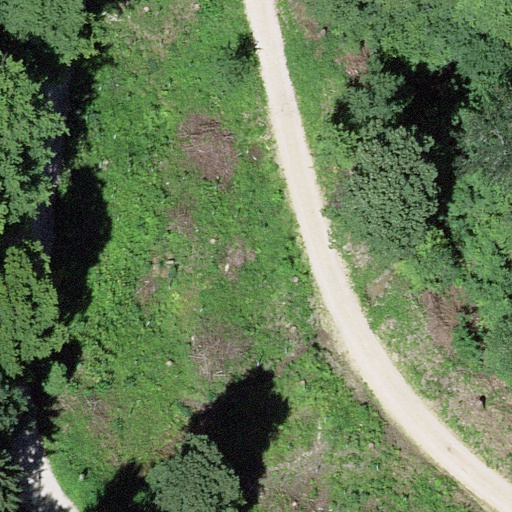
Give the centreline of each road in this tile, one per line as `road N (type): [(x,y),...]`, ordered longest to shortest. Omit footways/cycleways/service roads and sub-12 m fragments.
road 1 (track): [(511,510),(410,419),(335,308),(254,0)]
road 2 (track): [(68,0),(17,309),(24,485)]
